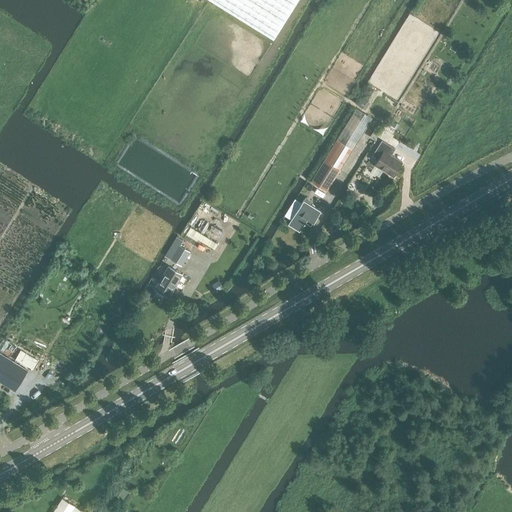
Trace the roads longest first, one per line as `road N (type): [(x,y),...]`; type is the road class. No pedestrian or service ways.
road 1 (unclassified): [(43,428),(282,282),(511,156)]
road 2 (secondary): [(124,402),(511,178)]
road 3 (track): [(238,214),(370,0)]
